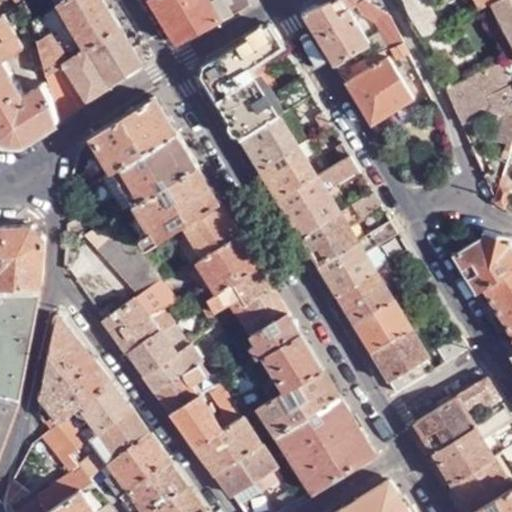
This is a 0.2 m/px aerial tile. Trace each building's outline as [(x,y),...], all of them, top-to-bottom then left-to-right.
[(26,0),(42,31),(44,30),(39,3),(38,0),(26,0)] [(50,64),(117,21),(104,0),(44,0),(39,3),(44,30),(50,64)] [(250,3),(248,0),(151,0),(176,41),(250,3)] [(363,0),(327,0),(304,10),(335,61),(368,41),(349,7),(356,3),(361,1),(363,0)] [(388,12),(367,0),(363,0),(361,1),(368,7),(375,12),(373,14),(391,46),(394,45),(402,41),(388,12)] [(398,0),(404,14),(405,16),(431,2),(430,0),(398,0)] [(511,0),(492,0),(511,40),(511,0)] [(361,1),(356,3),(362,13),(368,7),(361,1)] [(0,13),(0,58),(4,56),(30,40),(12,6),(0,13)] [(143,64),(117,21),(50,64),(58,113),(59,116),(143,64)] [(259,58),(282,43),(269,22),(207,59),(203,78),(217,99),(255,72),(250,65),(259,58)] [(423,26),(415,30),(419,35),(420,37),(428,33),(423,26)] [(407,51),(402,41),(394,45),(399,55),(407,51)] [(385,49),(340,69),(371,122),(413,97),(385,49)] [(0,132),(25,138),(59,116),(58,113),(53,101),(42,80),(26,90),(4,56),(0,58),(0,132)] [(255,72),(264,67),(259,58),(250,65),(255,72)] [(452,85),(444,89),(458,124),(489,108),(501,112),(497,134),(496,143),(503,145),(500,150),(507,152),(509,148),(511,138),(511,80),(500,58),(452,85)] [(255,72),(265,88),(274,82),(264,67),(255,72)] [(241,138),(278,111),(265,88),(255,72),(217,99),(221,105),(241,138)] [(292,102),(310,89),(301,74),(283,87),(292,102)] [(448,75),(440,80),(444,89),(452,85),(448,75)] [(89,133),(83,142),(93,158),(103,152),(113,167),(177,128),(155,93),(89,133)] [(259,169),(297,142),(278,111),(241,138),(259,169)] [(328,140),(338,134),(329,120),(319,127),(328,140)] [(198,163),(177,128),(113,167),(133,201),(198,163)] [(259,169),(278,198),(317,172),(302,149),(307,146),(303,139),(297,142),(259,169)] [(340,156),(348,151),(345,147),(338,151),(340,156)] [(300,235),(338,208),(325,187),(356,165),(348,151),(340,156),(317,172),(278,198),(300,235)] [(498,182),(506,162),(489,157),(483,175),(489,186),(498,182)] [(81,166),(76,158),(71,173),(77,183),(100,169),(93,158),(81,166)] [(221,200),(198,163),(133,201),(149,227),(139,234),(146,245),(150,243),(156,239),(184,223),(221,200)] [(492,199),(502,207),(511,187),(498,182),(493,194),(494,195),(492,199)] [(359,211),(377,198),(369,186),(351,199),(359,211)] [(240,232),(221,200),(184,223),(200,248),(194,252),(198,257),(240,232)] [(318,265),(357,238),(338,208),(300,235),(318,265)] [(114,213),(85,230),(137,292),(162,274),(163,273),(114,213)] [(380,240),(396,230),(388,217),(372,228),(380,240)] [(32,222),(0,222),(0,285),(40,285),(40,282),(45,233),(32,222)] [(451,249),(475,288),(483,284),(511,266),(511,241),(511,240),(511,234),(483,226),(482,230),(451,249)] [(357,238),(374,267),(406,247),(396,230),(380,240),(372,228),(357,238)] [(259,263),(240,232),(198,257),(212,280),(218,290),(259,263)] [(335,293),(374,267),(357,238),(318,265),(335,293)] [(156,239),(150,243),(168,270),(170,274),(176,271),(156,239)] [(212,280),(198,257),(189,263),(202,285),(212,280)] [(271,282),(259,263),(218,290),(208,297),(214,307),(230,297),(235,305),(236,303),(271,282)] [(511,266),(483,284),(511,330),(511,266)] [(354,322),(392,297),(374,267),(335,293),(354,322)] [(162,274),(137,292),(135,294),(147,312),(163,305),(178,298),(162,274)] [(408,293),(427,281),(424,276),(405,288),(408,293)] [(286,308),(271,282),(236,303),(235,305),(250,331),(286,308)] [(19,392),(40,285),(0,285),(0,394),(17,398),(19,392)] [(214,307),(208,297),(202,288),(194,291),(212,319),(218,315),(214,307)] [(113,310),(102,317),(127,350),(159,328),(147,312),(135,294),(113,310)] [(371,351),(410,325),(392,297),(354,322),(371,351)] [(107,302),(96,309),(102,317),(113,310),(107,302)] [(159,328),(159,329),(168,323),(171,321),(163,305),(147,312),(159,328)] [(259,353),(299,328),(286,308),(250,331),(256,339),(251,342),(259,353)] [(57,312),(49,347),(83,399),(110,378),(105,373),(57,312)] [(191,337),(196,345),(221,329),(215,320),(191,337)] [(159,329),(173,349),(182,343),(168,323),(159,329)] [(395,389),(430,367),(423,356),(427,354),(410,325),(371,351),(395,389)] [(159,328),(127,350),(142,370),(173,349),(159,329),(159,328)] [(247,360),(267,396),(321,364),(299,328),(259,353),(247,360)] [(466,344),(457,330),(436,346),(445,357),(466,344)] [(142,370),(153,385),(203,356),(196,345),(191,337),(182,343),(173,349),(142,370)] [(49,347),(40,396),(52,412),(43,419),(48,426),(49,424),(83,399),(49,347)] [(153,385),(168,407),(194,392),(187,380),(210,366),(203,356),(153,385)] [(267,396),(256,403),(274,431),(338,393),(321,364),(267,396)] [(487,375),(497,392),(501,398),(502,396),(488,374),(487,375)] [(415,418),(434,449),(475,422),(466,407),(483,397),(488,405),(501,398),(497,392),(487,375),(415,418)] [(110,378),(83,399),(49,424),(62,443),(56,448),(70,468),(35,491),(38,493),(47,507),(79,485),(91,477),(88,474),(78,460),(69,448),(90,432),(129,404),(110,378)] [(168,407),(193,440),(240,412),(218,378),(208,383),(227,412),(216,419),(207,408),(212,406),(207,399),(203,401),(196,391),(194,392),(168,407)] [(274,431),(311,489),(373,450),(338,393),(274,431)] [(0,446),(17,398),(0,394),(0,446)] [(148,430),(129,404),(90,432),(98,442),(89,449),(91,451),(78,460),(88,474),(109,458),(148,430)] [(434,449),(452,478),(493,452),(483,437),(511,419),(511,415),(505,405),(476,423),(475,422),(434,449)] [(193,440),(214,469),(259,441),(240,412),(193,440)] [(49,424),(48,426),(42,430),(56,448),(62,443),(49,424)] [(166,454),(148,430),(109,458),(115,465),(107,472),(118,489),(166,454)] [(214,469),(229,490),(254,474),(261,485),(281,473),(259,441),(214,469)] [(509,463),(511,461),(511,441),(501,448),(509,463)] [(493,452),(452,478),(459,489),(470,508),(511,483),(511,476),(509,478),(493,452)] [(185,481),(166,454),(118,489),(134,511),(144,511),(154,506),(185,481)] [(27,488),(11,475),(1,494),(6,502),(27,488)] [(336,511),(415,511),(395,476),(336,511)] [(201,511),(206,509),(185,481),(154,506),(158,511),(201,511)] [(511,511),(511,483),(470,508),(472,511),(511,511)] [(79,485),(47,507),(39,511),(113,511),(105,500),(94,507),(79,485)] [(272,497),(279,508),(297,498),(289,486),(272,497)] [(39,511),(47,507),(38,493),(12,510),(13,511),(39,511)]
